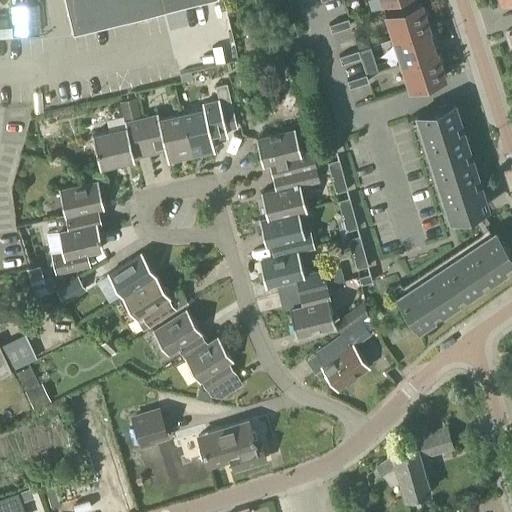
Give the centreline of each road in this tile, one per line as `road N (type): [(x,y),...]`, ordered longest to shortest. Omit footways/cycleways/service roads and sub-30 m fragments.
road 1 (residential): [(367,436),(280,382),(202,188),(180,190)]
road 2 (residential): [(185,511),(308,475),(367,436)]
road 3 (residential): [(461,0),(511,155)]
road 4 (residential): [(511,478),(472,338)]
road 5 (residential): [(367,436),(472,338)]
road 6 (residential): [(180,190),(136,200),(127,215),(137,233),(149,235),(179,216)]
